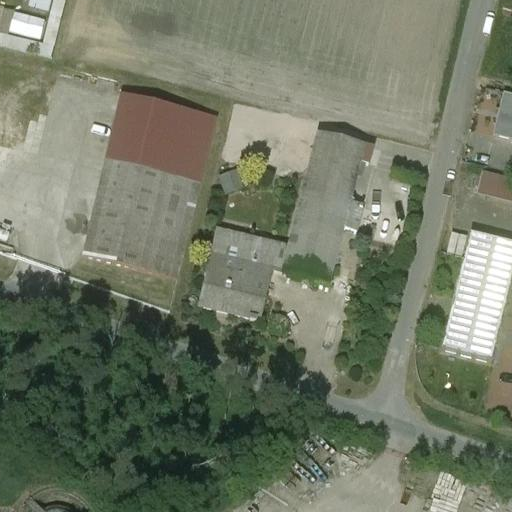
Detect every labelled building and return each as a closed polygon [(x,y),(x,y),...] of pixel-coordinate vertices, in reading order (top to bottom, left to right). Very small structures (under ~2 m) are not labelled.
[(511,98),(503,96),(493,139),(511,143),(511,98)] [(215,123),(123,99),(107,161),(201,184),(215,123)] [(362,149),(315,138),(287,249),(280,277),(327,289),(341,232),(347,207),(362,149)] [(201,184),(107,161),(83,260),(176,283),(201,184)] [(361,211),(347,207),(341,232),(355,235),(361,211)] [(253,241),(217,232),(208,271),(241,279),(244,267),(246,268),(253,241)] [(511,279),(511,248),(470,238),(440,354),(491,367),(511,279)] [(287,249),(253,241),(246,268),(270,274),(280,277),(287,249)] [(241,279),(208,271),(198,311),(248,324),(247,326),(253,327),(255,321),(249,320),(257,286),(267,288),(270,274),(246,268),(244,267),(241,279)]
